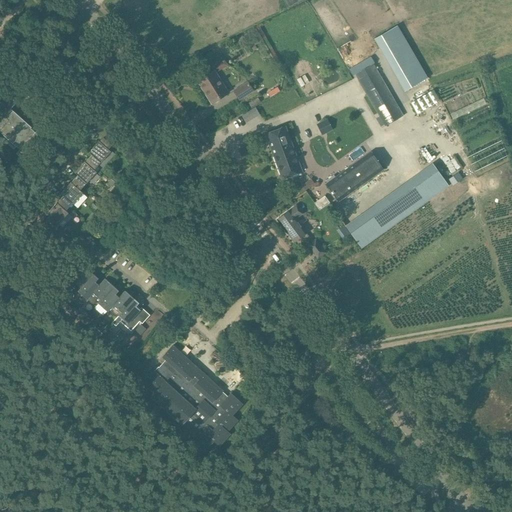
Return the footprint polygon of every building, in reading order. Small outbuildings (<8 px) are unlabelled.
[(380,48),(405,91),(427,78),(397,26),(374,39),(380,48)] [(27,45),(17,36),(12,42),(22,50),(27,45)] [(370,57),(349,70),(353,76),(355,75),(385,127),(403,116),(373,64),(374,64),(370,57)] [(225,58),(215,65),(220,72),(230,65),(225,58)] [(227,92),(215,71),(198,81),(211,102),(227,92)] [(301,86),(308,82),(305,76),(298,80),(301,86)] [(254,92),(248,82),(233,91),(239,101),(254,92)] [(439,101),(433,90),(411,103),(418,114),(439,101)] [(16,103),(9,96),(0,105),(0,132),(19,150),(16,154),(23,160),(43,138),(11,109),(16,103)] [(261,103),(258,98),(249,103),(251,108),(261,103)] [(242,113),(244,120),(260,115),(258,108),(242,113)] [(83,122),(81,124),(85,128),(93,120),(88,116),(86,118),(83,122)] [(325,134),(332,130),(327,119),(320,122),(325,134)] [(85,128),(90,132),(97,124),(93,120),(85,128)] [(90,132),(88,134),(93,138),(102,129),(97,124),(90,132)] [(302,172),(285,127),(265,134),(282,179),(302,172)] [(89,159),(97,166),(100,163),(101,163),(111,152),(108,149),(111,146),(104,138),(100,142),(89,153),(92,156),(89,159)] [(383,169),(371,152),(326,184),(338,201),(383,169)] [(23,168),(12,158),(6,165),(17,175),(23,168)] [(78,176),(75,180),(83,187),(96,173),(100,169),(97,166),(89,159),(86,162),(75,173),(78,176)] [(448,185),(433,164),(395,191),(410,213),(448,185)] [(449,179),(453,186),(463,178),(459,172),(449,179)] [(83,187),(75,180),(72,183),(71,183),(61,194),(64,197),(61,200),(69,207),(72,204),(82,193),(79,191),(83,187)] [(307,190),(317,185),(315,181),(305,186),(307,190)] [(410,213),(395,191),(346,226),(361,248),(410,213)] [(320,210),(331,202),(326,194),(315,202),(320,210)] [(69,207),(61,200),(58,204),(57,203),(47,214),(50,217),(46,221),(54,228),(58,224),(58,225),(68,213),(65,211),(69,207)] [(98,208),(93,203),(90,206),(95,212),(98,208)] [(302,213),(296,205),(277,219),(294,242),(306,233),(295,218),(302,213)] [(316,238),(307,245),(318,259),(327,252),(316,238)] [(78,292),(94,275),(85,267),(78,274),(73,269),(64,280),(70,284),(78,292)] [(94,275),(78,292),(87,299),(99,285),(96,282),(98,279),(94,275)] [(97,303),(98,304),(114,287),(105,278),(99,285),(87,299),(93,304),(97,303)] [(118,291),(114,287),(98,304),(107,312),(113,305),(119,297),(115,294),(118,291)] [(113,305),(108,310),(116,317),(118,316),(121,312),(121,313),(134,298),(125,291),(119,297),(120,297),(113,305)] [(121,313),(121,312),(118,316),(127,324),(125,326),(131,331),(140,321),(134,316),(140,310),(136,306),(139,303),(134,298),(121,313)] [(72,315),(77,310),(73,307),(69,313),(72,315)] [(77,310),(72,315),(77,319),(81,314),(77,310)] [(91,320),(87,316),(84,320),(82,321),(86,325),(91,320)] [(97,329),(93,335),(98,339),(102,334),(97,329)] [(127,348),(134,354),(139,348),(133,342),(127,348)] [(222,390),(173,345),(162,357),(165,360),(159,367),(158,366),(154,371),(150,367),(145,377),(147,379),(143,383),(154,393),(151,397),(181,425),(180,426),(192,437),(193,436),(195,439),(193,442),(204,452),(214,440),(220,445),(230,434),(227,432),(237,420),(232,415),(242,404),(231,394),(228,397),(221,392),(222,390)]
